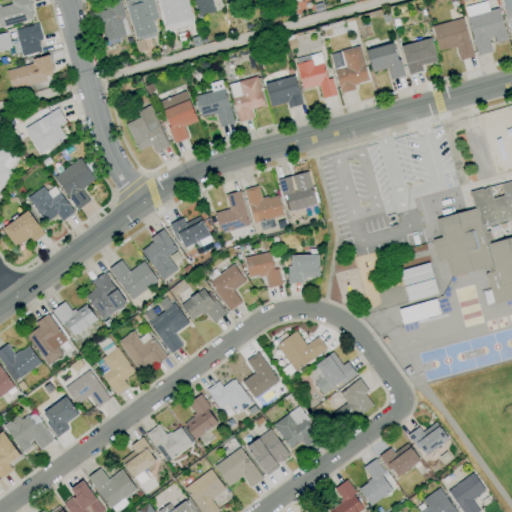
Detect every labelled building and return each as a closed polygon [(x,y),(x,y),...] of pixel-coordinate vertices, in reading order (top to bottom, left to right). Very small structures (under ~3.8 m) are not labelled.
[(0,27),(32,20),(27,0),(8,0),(10,4),(0,6),(0,27)] [(124,17),(118,0),(102,5),(103,9),(95,12),(104,42),(125,36),(119,18),(124,17)] [(157,19),(152,0),(126,0),(123,1),(134,41),(156,35),(152,20),(157,19)] [(157,0),(166,32),(193,25),(186,0),(157,0)] [(210,0),(191,0),(196,17),(214,12),(210,0)] [(511,0),(500,0),(510,39),(511,38),(511,0)] [(506,41),(498,8),(487,11),(485,2),(464,7),(476,56),(493,52),(491,44),(506,41)] [(431,26),(437,52),(454,47),(458,61),(472,57),(462,18),(431,26)] [(15,28),(20,56),(39,52),(38,41),(41,41),(38,25),(15,28)] [(0,50),(10,48),(6,32),(0,33),(0,50)] [(407,75),(421,71),(420,65),(436,61),(430,38),(399,46),(407,75)] [(402,76),(393,43),(365,50),(371,71),(386,67),(389,80),(402,76)] [(368,81),(358,46),(329,54),(339,93),(354,89),(353,85),(368,81)] [(293,59),(301,90),(317,86),(321,98),(335,95),(331,78),(326,79),(319,52),(293,59)] [(5,71),(10,89),(53,78),(47,55),(30,59),(31,64),(5,71)] [(286,103),(287,108),(301,105),(294,76),(263,84),(269,107),(286,103)] [(262,106),(256,77),(228,83),(236,122),(252,119),(250,109),(262,106)] [(194,96),(200,116),(215,112),(220,128),(233,124),(220,80),(208,83),(210,92),(194,96)] [(157,102),(174,143),(187,138),(183,127),(197,121),(184,91),(157,102)] [(124,124),(137,151),(150,145),(154,154),(168,147),(149,105),(136,111),(139,117),(124,124)] [(60,126),(64,124),(59,111),(24,124),(34,153),(65,141),(60,126)] [(0,186),(19,159),(0,146),(0,186)] [(89,201),(80,189),(94,179),(79,158),(53,177),(76,210),(89,201)] [(287,212),(316,204),(307,171),(277,180),(287,212)] [(511,188),(511,187),(510,182),(469,191),(472,210),(436,217),(440,238),(431,239),(436,261),(447,259),(450,277),(475,272),(480,269),(485,273),(487,285),(489,290),(491,299),(494,303),(511,299),(511,188)] [(54,186),(46,191),(42,186),(26,197),(43,223),(56,215),(60,221),(72,213),(54,186)] [(277,195),(260,198),(257,186),(243,189),(251,223),(281,216),(277,195)] [(213,213),(219,233),(248,225),(238,191),(224,195),(228,209),(213,213)] [(1,228),(14,248),(29,237),(32,242),(43,234),(27,210),(1,228)] [(170,223),(180,248),(208,236),(199,216),(183,223),(181,218),(170,223)] [(176,271),(167,256),(175,250),(163,229),(148,238),(151,243),(141,249),(159,280),(176,271)] [(280,285),(277,268),(272,269),(269,252),(243,257),(247,278),(263,275),(266,288),(280,285)] [(317,255),(289,255),(290,265),(286,265),(287,283),(302,283),(302,278),(318,278),(317,255)] [(143,261),(128,271),(121,260),(108,268),(129,300),(156,282),(143,261)] [(232,290),(244,282),(233,264),(208,281),(228,311),(240,302),(232,290)] [(89,282),(94,289),(84,296),(101,321),(125,304),(103,272),(89,282)] [(191,321),(204,312),(212,323),(224,314),(204,287),(179,304),(191,321)] [(96,320),(84,303),(71,313),(63,302),(52,309),(70,337),(96,320)] [(169,354),(181,345),(173,333),(187,324),(173,304),(147,322),(169,354)] [(26,335),(45,365),(61,355),(56,347),(65,341),(47,314),(34,322),(37,327),(26,335)] [(138,338),(132,330),(116,342),(138,372),(150,363),(153,366),(165,358),(146,332),(138,338)] [(274,345),(293,372),(325,349),(316,337),(304,345),(294,331),(274,345)] [(28,345),(13,355),(6,344),(0,348),(0,361),(12,381),(40,364),(28,345)] [(100,375),(114,394),(126,385),(122,380),(134,372),(115,348),(100,359),(108,369),(100,375)] [(244,360),(253,374),(241,381),(252,398),(277,382),(258,352),(244,360)] [(321,395),(354,374),(346,362),(341,365),(332,352),(313,365),(321,377),(313,383),(321,395)] [(0,395),(13,387),(0,368),(0,395)] [(96,408),(108,399),(88,370),(63,387),(75,405),(88,396),(96,408)] [(205,390),(228,419),(250,402),(232,379),(221,387),(217,381),(205,390)] [(371,405),(363,394),(367,391),(358,379),(332,398),(350,421),(371,405)] [(192,439),(217,424),(199,395),(186,403),(194,416),(182,423),(192,439)] [(77,415),(64,397),(40,414),(56,437),(67,429),(64,424),(77,415)] [(301,441),(304,446),(317,438),(297,407),(272,423),(288,449),(301,441)] [(51,441),(33,412),(20,420),(17,416),(3,425),(21,454),(34,445),(37,450),(51,441)] [(406,435),(424,457),(447,439),(434,422),(421,432),(417,427),(406,435)] [(165,436),(157,425),(145,433),(165,462),(191,444),(179,426),(165,436)] [(245,446),(264,474),(289,457),(269,429),(245,446)] [(0,477),(11,470),(7,463),(17,456),(0,432),(0,431),(0,477)] [(132,451),(120,460),(138,485),(147,479),(142,471),(155,462),(148,452),(150,450),(141,437),(129,446),(132,451)] [(419,462),(407,443),(392,453),(389,448),(378,455),(393,478),(419,462)] [(227,486),(241,476),(249,488),(261,479),(239,447),(213,466),(227,486)] [(391,490),(380,475),(384,473),(374,459),(361,468),(369,479),(356,489),(369,506),(391,490)] [(105,479),(99,469),(87,476),(106,509),(135,491),(122,470),(105,479)] [(183,487),(200,511),(216,511),(218,511),(210,499),(224,490),(209,469),(183,487)] [(477,511),(479,511),(471,500),(484,490),(471,473),(446,491),(460,511),(477,511)] [(68,511),(100,511),(84,480),(69,488),(73,497),(63,502),(68,511)] [(332,488),(341,502),(329,509),(331,511),(359,511),(363,509),(345,480),(332,488)] [(421,499),(425,506),(418,511),(454,511),(439,488),(421,499)] [(172,509),(168,503),(157,511),(156,511),(195,511),(186,499),(172,509)]
